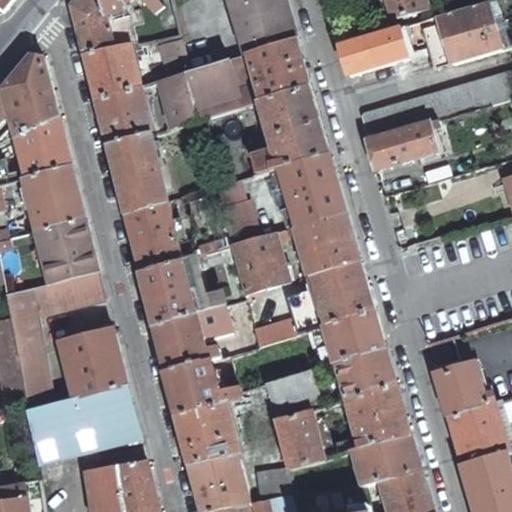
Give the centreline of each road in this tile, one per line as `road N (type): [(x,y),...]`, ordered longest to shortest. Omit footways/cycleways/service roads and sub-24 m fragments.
road 1 (residential): [(305,0),(460,511)]
road 2 (residential): [(42,9),(55,23),(177,511)]
road 3 (unknown): [(343,128),(511,69)]
